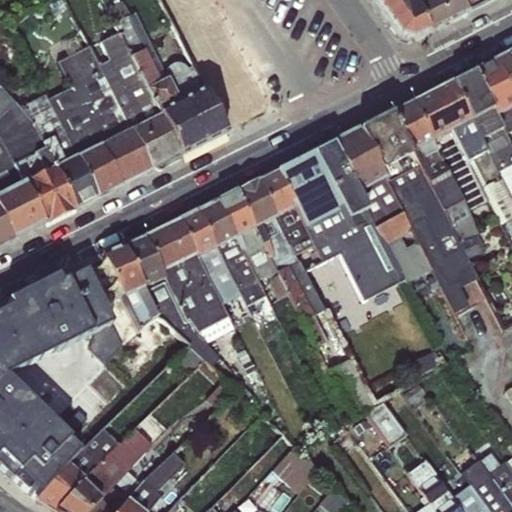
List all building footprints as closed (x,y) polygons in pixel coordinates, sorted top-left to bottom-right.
[(225,136),(271,114),(212,0),(154,0),(191,69),(225,136)] [(104,11),(115,36),(179,159),(225,136),(191,69),(185,71),(181,67),(171,66),(162,74),(134,16),(126,19),(127,17),(121,3),(104,11)] [(151,173),(179,159),(115,36),(97,46),(106,64),(98,67),(151,173)] [(86,47),(60,59),(120,188),(151,173),(98,67),(86,47)] [(511,102),(511,52),(492,63),(511,102)] [(94,201),(120,188),(60,59),(29,72),(40,99),(94,201)] [(511,102),(492,63),(472,73),(511,153),(511,102)] [(511,153),(472,73),(448,85),(511,205),(511,153)] [(511,205),(448,85),(428,96),(484,205),(511,258),(511,205)] [(42,227),(73,212),(17,110),(0,91),(0,139),(1,141),(42,227)] [(466,214),(484,205),(428,96),(408,106),(466,214)] [(73,212),(94,201),(40,99),(17,110),(73,212)] [(478,235),(466,214),(408,106),(388,117),(457,245),(478,235)] [(475,281),(457,245),(388,117),(356,133),(426,271),(452,317),(467,308),(459,291),(475,281)] [(401,285),(426,271),(356,133),(331,146),(401,285)] [(0,223),(10,243),(42,227),(1,141),(0,139),(0,223)] [(361,305),(401,285),(331,146),(292,166),(337,254),(361,305)] [(292,166),(272,177),(310,248),(319,266),(337,254),(292,166)] [(291,257),(310,248),(272,177),(255,185),(291,257)] [(323,316),(291,257),(255,185),(235,195),(284,299),(314,352),(326,344),(311,318),(318,319),(323,316)] [(274,303),(284,299),(235,195),(215,204),(256,282),(265,280),(265,288),(274,303)] [(265,297),(256,282),(215,204),(195,215),(229,285),(243,310),(265,297)] [(223,289),(229,285),(195,215),(177,224),(228,326),(240,317),(223,289)] [(0,248),(10,243),(0,223),(0,248)] [(231,333),(228,326),(177,224),(143,243),(196,335),(204,345),(231,333)] [(143,243),(121,252),(152,319),(170,336),(186,346),(196,335),(143,243)] [(136,334),(152,319),(121,252),(99,260),(136,334)] [(121,349),(136,334),(99,260),(82,270),(121,349)] [(131,377),(170,336),(152,319),(136,334),(121,349),(110,360),(131,377)] [(353,362),(336,368),(346,396),(363,389),(353,362)] [(459,511),(453,504),(381,405),(363,415),(431,511),(459,511)] [(32,503),(49,511),(54,511),(117,447),(101,431),(32,503)] [(54,511),(89,511),(100,502),(112,486),(122,494),(135,481),(126,473),(150,447),(132,431),(117,447),(54,511)] [(115,511),(147,511),(161,493),(159,490),(182,466),(169,456),(139,484),(117,510),(115,511)] [(477,464),(511,510),(511,472),(506,464),(499,468),(489,456),(477,464)] [(511,511),(511,510),(477,464),(472,458),(464,465),(473,478),(465,485),(467,489),(484,511),(511,511)] [(484,511),(467,489),(454,497),(457,502),(453,504),(459,511),(484,511)] [(222,511),(228,507),(220,500),(206,511),(222,511)] [(115,511),(117,510),(100,502),(89,511),(115,511)]
